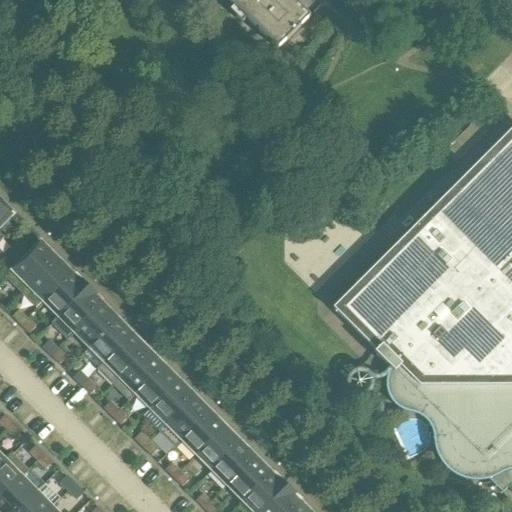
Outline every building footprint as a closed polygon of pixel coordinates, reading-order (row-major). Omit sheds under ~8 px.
[(226,0),(277,50),(309,18),(291,0),(226,0)] [(460,137),(470,148),(492,127),(481,116),(460,137)] [(511,130),(333,309),(376,352),(374,354),(390,369),(388,372),(387,375),(386,378),(385,382),(385,385),(385,388),(385,390),(387,396),(388,397),(389,400),(391,403),(392,405),(395,407),(397,409),(399,411),(402,412),(405,413),(408,414),(414,415),(417,416),(419,417),(422,419),(424,421),(426,423),(428,425),(432,434),(433,439),(433,442),(433,446),(434,450),(435,452),(436,455),(438,459),(439,462),(441,465),(444,468),(446,471),(449,473),(452,475),(455,477),(459,479),(464,481),(468,482),(472,482),(475,483),(479,483),(483,482),(486,481),(489,481),(502,494),(511,483),(511,130)] [(0,227),(12,216),(6,210),(8,208),(0,200),(0,227)] [(21,240),(12,249),(19,256),(28,247),(21,240)] [(20,294),(21,295),(56,260),(40,243),(12,272),(5,279),(20,294)] [(19,256),(12,249),(4,257),(11,264),(19,256)] [(37,311),(44,304),(43,303),(71,275),(56,260),(21,295),(37,311)] [(48,308),(57,318),(58,318),(88,288),(80,280),(78,281),(75,278),(71,275),(43,303),(44,304),(48,308)] [(67,341),(74,335),(73,334),(102,305),(95,299),(97,297),(88,288),(58,318),(57,318),(51,325),(67,341)] [(74,335),(89,349),(117,321),(116,320),(107,310),(102,305),(73,334),(74,335)] [(11,318),(20,326),(27,320),(18,311),(11,318)] [(27,320),(20,326),(28,335),(35,328),(27,320)] [(89,349),(103,364),(104,364),(132,336),(117,321),(89,349)] [(112,386),(148,351),(132,336),(104,364),(103,364),(96,370),(112,386)] [(42,349),(50,357),(57,350),(49,342),(42,349)] [(57,350),(50,357),(59,365),(66,358),(57,350)] [(128,402),(135,396),(134,395),(163,366),(148,351),(112,386),(128,402)] [(135,396),(150,410),(178,382),(163,366),(134,395),(135,396)] [(72,379),(81,388),(88,381),(79,372),(72,379)] [(88,381),(81,388),(89,396),(96,389),(88,381)] [(151,411),(165,425),(165,426),(194,397),(178,382),(150,410),(151,411)] [(175,449),(181,442),(181,441),(209,413),(194,397),(165,426),(165,425),(158,432),(175,449)] [(103,410),(111,418),(118,411),(110,403),(103,410)] [(118,411),(111,418),(120,427),(127,420),(118,411)] [(181,442),(196,457),(224,428),(209,413),(181,441),(181,442)] [(0,420),(0,424),(6,431),(13,424),(5,416),(0,420)] [(13,424),(6,431),(15,440),(22,433),(13,424)] [(196,457),(211,472),(240,443),(224,428),(196,457)] [(134,441),(142,449),(149,442),(140,433),(134,441)] [(149,442),(142,449),(150,457),(157,450),(149,442)] [(226,487),(227,487),(255,459),(241,445),(240,443),(211,472),(226,487)] [(28,453),(37,462),(44,455),(36,446),(28,453)] [(0,498),(21,478),(21,479),(28,472),(11,455),(5,462),(5,463),(0,468),(0,498)] [(44,455),(37,462),(45,470),(52,463),(44,455)] [(227,487),(242,502),(270,474),(255,459),(227,487)] [(164,471),(173,480),(180,473),(171,464),(164,471)] [(180,473),(173,480),(181,488),(188,481),(180,473)] [(245,506),(251,511),(262,511),(287,487),(278,479),(277,480),(274,477),(270,474),(242,502),(245,506)] [(59,484),(68,493),(75,486),(66,477),(59,484)] [(0,498),(0,511),(17,511),(36,493),(21,479),(21,478),(0,498)] [(75,486),(68,493),(76,501),(83,494),(75,486)] [(293,511),(301,504),(294,498),(296,496),(287,487),(262,511),(293,511)] [(17,511),(48,511),(51,509),(36,493),(17,511)] [(195,502),(203,510),(210,503),(202,495),(195,502)] [(210,503),(203,510),(204,511),(218,511),(219,511),(210,503)]
